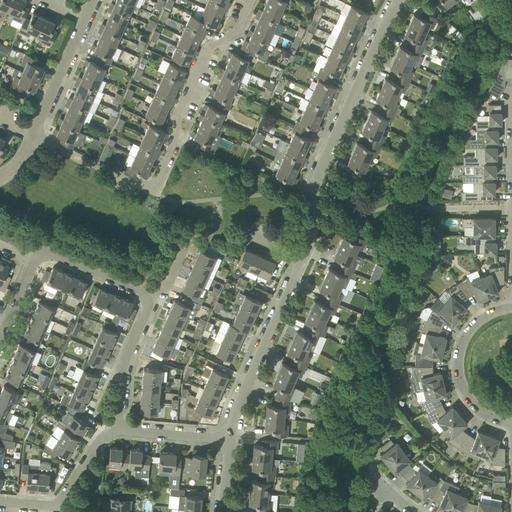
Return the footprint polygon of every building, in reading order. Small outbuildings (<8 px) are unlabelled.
[(0,0),(0,12),(0,13),(2,9),(8,11),(13,0),(0,0)] [(26,0),(13,0),(8,11),(14,14),(12,18),(22,23),(23,20),(27,11),(22,9),(26,0)] [(109,6),(129,15),(133,5),(122,0),(115,0),(114,3),(113,3),(111,7),(109,6)] [(213,0),(207,0),(204,8),(220,16),(223,10),(225,11),(227,6),(229,7),(213,0)] [(266,0),(265,4),(281,11),(286,1),(288,2),(288,0),(266,0)] [(454,0),(441,0),(437,4),(444,14),(453,7),(450,3),(454,0)] [(163,9),(169,12),(172,6),(166,3),(163,9)] [(262,10),(260,9),(259,13),(257,13),(276,22),(281,11),(265,4),(262,10)] [(370,14),(350,5),(346,16),(362,23),(365,17),(366,18),(368,14),(370,14)] [(129,15),(109,6),(110,7),(109,11),(110,12),(108,18),(124,25),(129,15)] [(190,15),(206,22),(215,26),(219,28),(217,27),(219,23),(218,22),(220,16),(204,8),(199,19),(190,14),(190,15)] [(30,32),(36,35),(44,18),(33,13),(29,23),(23,20),(22,23),(18,32),(29,36),(30,32)] [(259,14),(256,18),(258,19),(256,25),(272,32),(276,22),(257,13),(259,14)] [(413,14),(409,24),(425,32),(428,26),(432,28),(437,18),(425,13),(423,18),(413,14)] [(185,25),(203,34),(205,30),(203,29),(206,22),(190,15),(185,25)] [(359,29),(362,23),(346,16),(341,26),(361,35),(359,34),(361,30),(359,29)] [(44,18),(36,35),(42,37),(40,41),(50,46),(55,35),(50,32),(55,22),(44,18)] [(100,27),(101,28),(119,36),(124,25),(108,18),(105,24),(103,23),(102,27),(100,27)] [(409,44),(423,50),(427,39),(423,37),(425,32),(409,24),(404,35),(413,39),(411,44),(409,44)] [(185,25),(181,36),(197,43),(199,38),(201,38),(203,34),(205,35),(203,34),(185,25)] [(251,30),(249,34),(247,34),(251,36),(251,35),(267,42),(272,32),(256,25),(253,31),(251,30)] [(361,35),(341,26),(336,37),(353,44),(355,38),(357,39),(359,35),(361,35)] [(99,39),(115,46),(119,36),(101,28),(100,32),(102,33),(99,39)] [(460,39),(461,40),(465,36),(464,36),(460,32),(457,36),(460,39)] [(264,49),(267,43),(267,42),(251,35),(251,36),(248,41),(246,40),(244,45),(243,44),(240,50),(252,55),(265,61),(270,52),(264,49)] [(181,36),(176,46),(194,54),(196,50),(194,49),(197,43),(181,36)] [(352,56),(350,55),(352,51),(350,50),(353,44),(336,37),(332,47),(352,56)] [(98,58),(110,63),(112,58),(110,57),(115,46),(99,39),(96,45),(94,44),(92,49),(90,48),(90,49),(101,53),(98,58)] [(394,57),(411,64),(414,58),(418,60),(423,50),(409,44),(411,45),(408,50),(399,46),(394,57)] [(7,55),(10,48),(4,45),(1,52),(7,55)] [(196,55),(194,54),(176,46),(171,57),(187,64),(190,58),(192,59),(194,55),(196,56),(196,55)] [(351,56),(352,56),(332,47),(327,58),(343,65),(346,59),(348,60),(350,55),(351,56)] [(227,63),(243,70),(248,60),(250,60),(252,55),(240,50),(238,55),(228,51),(230,52),(228,56),(230,57),(227,63)] [(25,66),(22,72),(39,79),(44,68),(34,64),(37,59),(25,54),(21,64),(25,66)] [(395,76),(409,82),(413,72),(409,70),(411,64),(394,57),(390,67),(399,72),(397,77),(395,76)] [(85,72),(100,79),(105,68),(107,69),(110,63),(98,58),(96,64),(86,59),(86,60),(87,60),(86,65),(87,66),(85,72)] [(320,67),(318,72),(330,78),(332,72),(342,77),(341,76),(342,72),(341,71),(343,65),(327,58),(322,68),(320,67)] [(511,58),(505,58),(496,75),(504,80),(511,80),(511,83),(511,82),(511,58)] [(182,81),(184,77),(182,76),(185,69),(169,62),(164,73),(182,81)] [(239,81),(243,70),(227,63),(224,69),(223,68),(221,72),(219,72),(239,81)] [(39,79),(22,72),(15,68),(11,76),(14,78),(11,86),(22,91),(25,86),(35,90),(39,79)] [(79,81),(96,89),(100,79),(85,72),(84,74),(82,73),(80,78),(78,77),(80,78),(79,81)] [(234,91),(239,81),(219,72),(221,73),(219,77),(220,78),(218,84),(234,91)] [(318,79),(313,90),(329,97),(332,91),(333,92),(335,87),(337,88),(327,83),(330,78),(318,72),(315,78),(318,79)] [(180,86),(182,81),(184,82),(182,81),(164,73),(159,83),(175,91),(178,85),(180,86)] [(380,89),(397,96),(400,91),(404,92),(409,82),(395,76),(394,76),(396,77),(394,82),(385,78),(380,89)] [(270,95),(272,90),(274,84),(265,80),(262,85),(266,87),(264,92),(270,95)] [(279,80),(276,86),(282,89),(285,83),(279,80)] [(74,92),(91,100),(96,89),(79,81),(78,83),(80,84),(79,86),(77,85),(75,90),(73,89),(74,90),(74,92)] [(490,86),(501,92),(504,87),(503,86),(493,81),(490,86)] [(175,103),(173,102),(175,97),(173,97),(175,91),(159,83),(154,94),(172,102),(174,103),(175,103)] [(216,102),(229,108),(231,103),(229,102),(234,91),(218,84),(215,90),(213,89),(211,93),(210,92),(209,93),(218,97),(216,102)] [(501,92),(490,86),(487,92),(498,98),(501,92)] [(380,108),(394,114),(395,113),(397,108),(399,104),(395,102),(397,96),(380,89),(375,100),(385,104),(382,109),(380,108)] [(313,90),(308,100),(328,109),(326,108),(328,104),(326,103),(329,97),(313,90)] [(67,101),(69,102),(87,110),(91,100),(74,92),(72,95),(74,95),(73,98),(71,97),(69,101),(67,101)] [(154,94),(150,104),(166,112),(169,106),(171,106),(172,102),(154,94)] [(328,109),(308,100),(304,111),(320,118),(322,112),(324,113),(326,108),(328,109)] [(66,113),(82,120),(87,110),(69,102),(67,106),(69,107),(66,113)] [(226,113),(229,108),(216,102),(214,108),(205,104),(206,105),(204,109),(206,110),(204,116),(200,114),(202,115),(219,123),(224,113),(226,113)] [(166,112),(150,104),(145,115),(165,124),(165,123),(163,123),(165,118),(163,117),(166,112)] [(476,120),(476,130),(495,130),(495,124),(500,124),(500,104),(489,104),(489,120),(476,120)] [(366,121),(383,128),(385,123),(390,125),(394,114),(380,108),(382,109),(380,114),(371,110),(366,121)] [(297,120),(294,126),(306,131),(309,126),(319,130),(317,129),(319,125),(317,124),(320,118),(304,111),(299,121),(297,120)] [(59,123),(77,131),(82,120),(66,113),(63,119),(61,118),(59,123)] [(215,134),(219,123),(202,115),(200,120),(201,120),(199,126),(215,134)] [(380,134),(383,128),(366,121),(361,132),(370,136),(368,141),(366,140),(380,146),(385,136),(380,134)] [(72,148),(75,142),(73,141),(77,131),(59,123),(57,122),(57,123),(61,124),(58,129),(57,129),(55,133),(53,132),(53,133),(62,137),(60,142),(72,148)] [(262,129),(268,132),(271,127),(264,124),(262,129)] [(169,133),(149,125),(144,135),(160,143),(163,137),(165,137),(166,133),(168,134),(169,133)] [(198,145),(210,151),(212,145),(210,144),(215,134),(199,126),(196,132),(194,131),(192,136),(190,135),(200,140),(198,145)] [(306,131),(294,126),(292,131),(294,132),(290,142),(306,149),(308,144),(310,144),(312,140),(314,141),(304,136),(306,131)] [(495,147),(495,141),(497,141),(497,130),(495,130),(476,130),(476,139),(464,139),(464,148),(475,148),(475,147),(495,147)] [(160,143),(144,135),(139,146),(159,155),(159,154),(157,154),(159,149),(157,149),(160,143)] [(356,142),(352,153),(368,161),(371,155),(375,157),(380,146),(366,140),(368,141),(366,146),(356,142)] [(303,156),(306,149),(290,142),(285,153),(305,162),(303,161),(305,157),(303,156)] [(159,155),(139,146),(135,156),(151,163),(154,157),(155,158),(157,154),(159,155)] [(494,165),(494,164),(494,158),(496,158),(496,147),(495,147),(475,147),(475,148),(475,157),(463,157),(463,165),(474,165),(494,165)] [(305,162),(285,153),(280,163),(296,171),(299,165),(301,165),(303,161),(305,162)] [(366,166),(368,161),(352,153),(347,164),(356,168),(354,173),(366,179),(370,168),(366,166)] [(151,163),(135,156),(130,166),(128,166),(125,171),(137,177),(140,171),(150,176),(150,175),(148,174),(150,170),(148,169),(151,163)] [(273,173),(271,178),(271,179),(283,184),(285,179),(295,183),(294,182),(296,177),(294,177),(296,171),(280,163),(275,174),(273,173)] [(495,164),(494,164),(494,165),(474,165),(474,174),(462,174),(462,183),(473,182),(493,182),(493,176),(495,176),(495,164)] [(461,192),(461,200),(492,200),(492,193),(494,193),(494,182),(493,182),(473,182),(462,183),(462,192),(461,192)] [(444,187),(445,188),(443,195),(451,198),(453,190),(448,189),(450,184),(445,183),(444,187)] [(493,236),(494,236),(494,224),(492,224),(492,218),(461,218),(461,227),(473,226),(473,235),(473,236),(493,236)] [(366,240),(354,234),(352,240),(343,236),(338,246),(355,254),(357,248),(362,250),(366,240)] [(493,242),(493,236),(473,236),(473,235),(463,235),(463,244),(474,244),(474,254),(495,253),(495,242),(493,242)] [(341,267),(352,272),(357,261),(352,259),(355,254),(338,246),(333,257),(343,262),(341,267)] [(238,264),(248,269),(255,253),(245,248),(238,264)] [(211,267),(216,256),(200,249),(195,260),(211,267)] [(255,253),(248,269),(258,273),(265,257),(255,253)] [(449,262),(452,259),(451,254),(443,255),(444,263),(449,262)] [(258,273),(268,278),(268,277),(275,262),(265,257),(258,273)] [(0,260),(0,289),(4,291),(10,279),(5,277),(9,266),(6,265),(6,263),(0,260)] [(207,277),(211,267),(195,260),(191,270),(207,277)] [(431,269),(436,265),(433,260),(428,265),(431,269)] [(383,267),(376,263),(372,271),(380,274),(383,267)] [(490,273),(480,277),(487,296),(498,292),(498,291),(498,292),(494,283),(497,283),(497,284),(503,283),(503,266),(489,268),(490,273)] [(54,293),(57,287),(63,272),(52,267),(43,288),(54,293)] [(324,278),(341,286),(343,280),(347,282),(352,272),(341,267),(338,272),(328,268),(324,278)] [(202,287),(207,277),(191,270),(187,280),(202,287)] [(467,272),(469,279),(479,277),(477,270),(467,272)] [(75,277),(63,272),(57,287),(69,292),(75,277)] [(87,282),(75,277),(69,292),(80,297),(87,282)] [(467,277),(457,284),(467,298),(472,294),(471,293),(473,291),(476,301),(487,296),(480,277),(470,281),(467,277)] [(338,292),(341,286),(324,278),(319,289),(329,294),(326,299),(338,304),(342,294),(338,292)] [(198,296),(202,287),(187,280),(182,290),(188,292),(186,298),(196,303),(200,304),(203,298),(198,296)] [(245,285),(241,283),(237,282),(235,286),(242,290),(245,285)] [(450,295),(443,304),(459,317),(466,308),(466,307),(465,308),(459,302),(461,300),(462,302),(467,298),(457,284),(447,291),(450,295)] [(104,308),(111,293),(99,288),(93,303),(104,308)] [(241,302),(245,293),(239,290),(235,300),(241,302)] [(104,308),(115,312),(115,313),(122,298),(111,293),(104,308)] [(241,305),(256,312),(261,302),(245,295),(241,305)] [(58,302),(56,301),(46,297),(45,301),(56,306),(58,302)] [(170,309),(186,316),(190,306),(194,308),(196,303),(186,298),(184,297),(182,303),(175,299),(170,309)] [(111,322),(109,327),(114,329),(120,315),(126,317),(131,308),(133,303),(122,298),(115,313),(111,322)] [(309,311),(326,318),(329,312),(333,314),(338,304),(326,299),(324,304),(314,300),(309,311)] [(34,312),(49,319),(54,308),(39,301),(34,312)] [(418,316),(426,320),(441,328),(444,322),(443,321),(444,319),(451,325),(450,325),(451,326),(459,317),(443,304),(436,312),(431,309),(431,308),(429,307),(430,307),(428,306),(423,308),(418,316)] [(236,315),(252,322),(256,312),(241,305),(236,315)] [(181,326),(186,316),(170,309),(166,319),(181,326)] [(326,318),(309,311),(304,321),(314,326),(312,331),(320,335),(323,336),(328,326),(324,324),(326,318)] [(29,323),(44,330),(49,319),(34,312),(29,323)] [(252,322),(236,315),(232,324),(229,323),(229,324),(245,331),(247,332),(252,322)] [(177,336),(181,326),(166,319),(161,329),(177,336)] [(425,333),(423,344),(443,348),(445,337),(436,335),(437,332),(438,333),(441,328),(426,320),(420,331),(425,333)] [(204,324),(198,322),(193,332),(199,334),(204,324)] [(27,341),(39,347),(41,342),(39,341),(44,330),(29,323),(24,334),(29,337),(27,341)] [(220,332),(225,334),(240,341),(245,331),(229,324),(225,333),(220,331),(220,332)] [(102,326),(97,337),(112,344),(117,333),(102,326)] [(172,346),(177,336),(161,329),(157,339),(172,346)] [(291,341),(308,349),(311,343),(315,345),(320,335),(312,331),(308,329),(306,335),(296,330),(291,341)] [(240,341),(225,334),(220,343),(236,350),(240,341)] [(112,344),(97,337),(92,349),(107,355),(112,344)] [(157,339),(152,349),(168,356),(172,346),(157,339)] [(15,355),(30,362),(35,351),(37,351),(39,347),(27,341),(25,346),(20,344),(15,355)] [(294,361),(305,367),(310,356),(306,354),(308,349),(291,341),(286,352),(296,356),(294,361)] [(236,350),(220,343),(216,353),(231,360),(236,350)] [(415,354),(415,366),(432,366),(432,360),(431,360),(431,357),(440,360),(443,348),(423,344),(420,354),(415,354)] [(85,359),(83,364),(95,369),(98,365),(102,367),(107,355),(92,349),(87,360),(85,359)] [(10,366),(25,373),(30,362),(15,355),(10,366)] [(301,377),(305,367),(294,361),(292,367),(282,362),(277,373),(294,381),(296,375),(301,377)] [(83,369),(78,380),(93,387),(98,376),(93,374),(95,369),(83,364),(81,368),(83,369)] [(20,384),(25,373),(10,366),(5,377),(20,384)] [(432,366),(415,366),(411,366),(411,382),(413,383),(415,390),(443,384),(440,372),(439,372),(439,373),(431,375),(431,372),(432,372),(432,366)] [(144,368),(143,379),(160,381),(161,370),(144,368)] [(212,368),(208,378),(223,385),(228,375),(212,368)] [(282,388),(278,398),(290,401),(296,388),(291,386),(294,381),(277,373),(272,384),(282,388)] [(203,388),(219,395),(223,385),(208,378),(203,388)] [(142,390),(159,391),(160,381),(143,379),(142,390)] [(78,380),(73,391),(73,392),(88,398),(93,387),(78,380)] [(426,412),(442,404),(439,399),(437,399),(436,397),(445,394),(445,395),(446,395),(443,384),(415,390),(418,402),(421,401),(426,412)] [(21,393),(4,386),(0,393),(0,395),(17,403),(21,393)] [(203,388),(199,398),(214,405),(219,395),(203,388)] [(88,398),(73,392),(73,391),(68,389),(65,395),(63,394),(60,401),(82,411),(83,409),(88,398)] [(141,401),(158,402),(159,391),(142,390),(141,401)] [(17,403),(0,395),(0,407),(8,411),(10,406),(15,408),(17,403)] [(210,415),(214,405),(199,398),(194,408),(210,415)] [(290,401),(278,398),(277,406),(266,405),(265,416),(284,418),(284,412),(289,412),(290,401)] [(83,412),(81,412),(82,411),(60,401),(60,402),(70,406),(67,411),(73,415),(67,424),(73,428),(82,434),(89,424),(79,418),(83,412)] [(158,402),(141,401),(140,412),(157,413),(158,402)] [(459,415),(451,406),(451,407),(444,413),(443,410),(444,409),(442,404),(426,412),(432,423),(437,420),(444,428),(459,415)] [(8,411),(0,407),(0,420),(8,424),(13,413),(8,411)] [(459,415),(444,428),(451,436),(448,441),(450,443),(444,452),(451,457),(458,448),(468,434),(462,430),(461,431),(459,430),(466,424),(467,424),(459,415)] [(274,435),(287,436),(288,425),(283,424),(284,418),(265,416),(264,428),(275,429),(274,435)] [(8,424),(0,420),(0,438),(12,441),(12,435),(4,432),(8,424)] [(67,424),(61,421),(58,426),(64,430),(58,439),(74,449),(79,439),(70,433),(73,428),(67,424)] [(481,454),(488,435),(477,431),(474,440),(472,438),(473,437),(468,434),(458,448),(467,455),(471,450),(481,454)] [(488,435),(481,454),(491,458),(490,464),(504,465),(504,448),(498,447),(498,449),(495,448),(498,440),(499,440),(499,439),(488,435)] [(0,455),(4,456),(4,447),(13,448),(14,442),(12,441),(0,438),(0,455)] [(55,457),(58,452),(68,458),(74,449),(58,439),(52,448),(46,445),(43,450),(55,457)] [(387,463),(403,451),(396,442),(394,444),(390,439),(380,447),(384,452),(380,454),(387,463)] [(253,457),(271,458),(272,452),(277,453),(278,441),(265,440),(264,446),(254,445),(253,457)] [(108,465),(129,467),(130,454),(122,453),(122,448),(110,447),(108,465)] [(130,454),(129,467),(135,467),(134,476),(148,477),(148,469),(149,469),(150,456),(142,455),(142,450),(130,449),(130,454)] [(410,460),(403,451),(387,463),(394,473),(395,472),(394,472),(398,469),(402,476),(411,467),(407,462),(410,460)] [(158,473),(179,475),(181,460),(175,459),(175,453),(160,452),(158,468),(158,473)] [(186,459),(184,477),(191,477),(191,474),(205,475),(206,456),(192,455),(192,460),(186,459)] [(262,475),(274,476),(275,465),(271,465),(271,458),(253,457),(252,469),(262,470),(262,475)] [(37,490),(39,472),(40,461),(39,461),(39,465),(22,464),(21,477),(27,478),(26,489),(37,490)] [(40,461),(39,472),(37,490),(48,491),(49,480),(55,480),(56,467),(50,466),(50,462),(40,461)] [(416,471),(411,467),(402,476),(409,481),(406,484),(406,483),(405,484),(415,491),(427,475),(418,468),(416,471)] [(249,492),(268,493),(269,487),(273,488),(274,476),(262,475),(261,481),(250,480),(249,492)] [(432,500),(439,489),(444,480),(439,488),(434,485),(436,482),(427,475),(415,491),(424,499),(424,498),(426,495),(432,500)] [(444,480),(439,489),(432,500),(440,503),(438,507),(438,506),(437,507),(448,511),(457,493),(456,493),(459,487),(444,480)] [(184,496),(184,489),(171,488),(170,495),(184,496)] [(259,510),(263,511),(271,511),(272,500),(267,500),(268,493),(249,492),(248,504),(259,504),(259,510)] [(467,498),(457,493),(448,511),(468,511),(471,503),(465,501),(467,498)] [(201,497),(186,496),(185,509),(200,510),(201,497)] [(129,511),(130,499),(110,498),(109,511),(129,511)] [(478,504),(471,503),(468,511),(487,511),(489,503),(478,501),(478,504)] [(489,503),(487,511),(498,511),(500,505),(489,503)]
